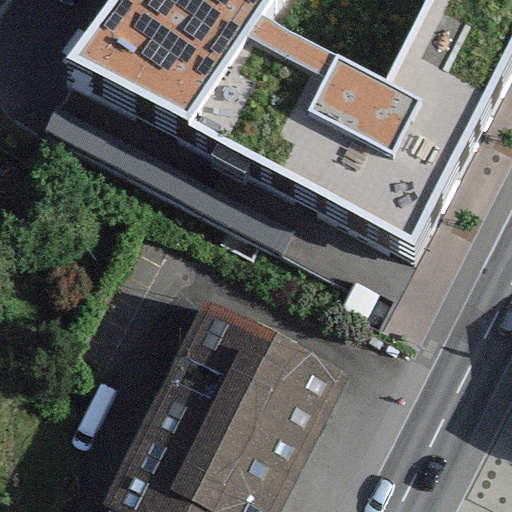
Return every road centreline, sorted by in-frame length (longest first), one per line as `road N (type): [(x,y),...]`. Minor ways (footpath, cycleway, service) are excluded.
road 1 (unknown): [(511,183),(208,61),(187,61),(143,88),(99,131)]
road 2 (primary): [(511,286),(400,511)]
